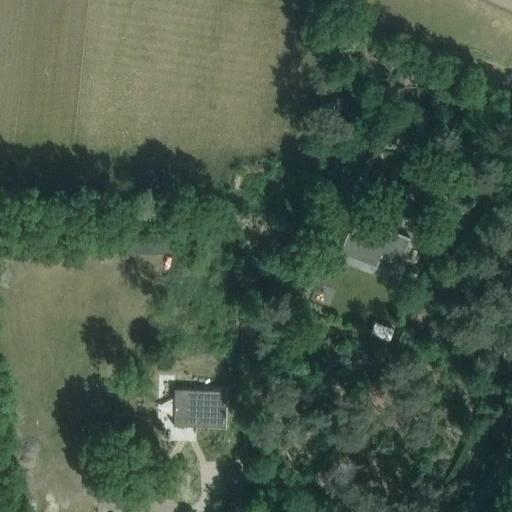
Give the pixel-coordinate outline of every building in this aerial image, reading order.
[(364,114),(376,115),(376,120),(394,120),(395,89),(378,88),(378,92),(365,90),(364,114)] [(343,233),(336,251),(373,266),(378,255),(397,262),(407,235),(351,213),(343,233)] [(211,352),(212,336),(195,334),(194,350),(211,352)] [(174,388),(173,425),(225,426),(226,390),(174,388)] [(167,432),(167,441),(177,441),(177,433),(167,432)] [(175,480),(166,480),(166,491),(175,491),(175,480)]
